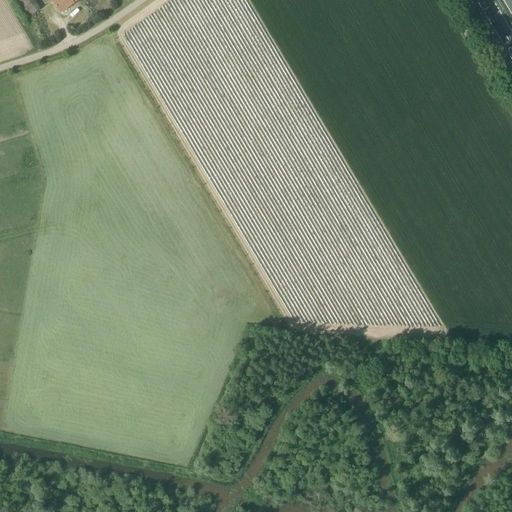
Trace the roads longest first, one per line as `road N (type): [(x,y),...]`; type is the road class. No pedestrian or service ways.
road 1 (unclassified): [(0,70),(71,46),(147,0)]
road 2 (unclassified): [(511,111),(446,0)]
